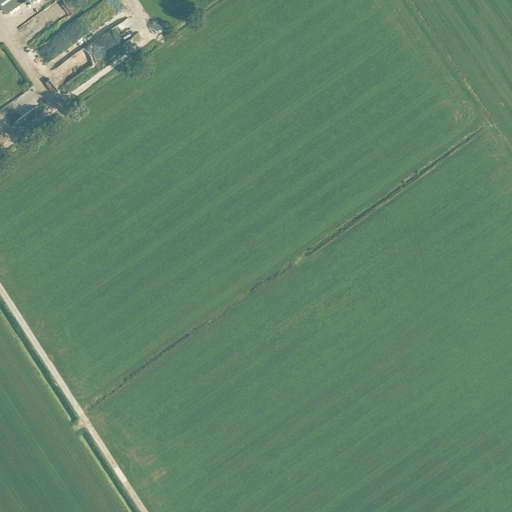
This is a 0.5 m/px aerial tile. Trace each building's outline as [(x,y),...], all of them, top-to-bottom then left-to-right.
[(22,0),(0,0),(0,3),(6,12),(22,0)] [(75,0),(62,0),(37,20),(47,32),(81,6),(75,0)] [(97,58),(110,55),(107,41),(94,44),(97,58)] [(59,62),(69,59),(67,53),(57,56),(59,62)] [(74,79),(91,67),(81,53),(64,65),(74,79)]
